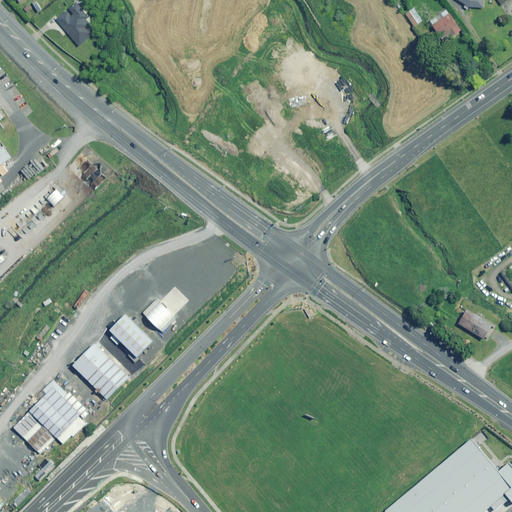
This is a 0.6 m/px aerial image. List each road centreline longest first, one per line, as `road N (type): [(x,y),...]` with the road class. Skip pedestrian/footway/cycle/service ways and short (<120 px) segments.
road 1 (secondary): [(293,261),(66,85),(0,20)]
road 2 (tertiary): [(293,261),(354,192),(511,78)]
road 3 (secondary): [(511,415),(293,261)]
road 4 (unknown): [(51,362),(121,274),(208,233),(223,212)]
road 5 (tertiary): [(293,261),(280,288),(142,429)]
road 6 (tertiary): [(130,418),(293,261)]
